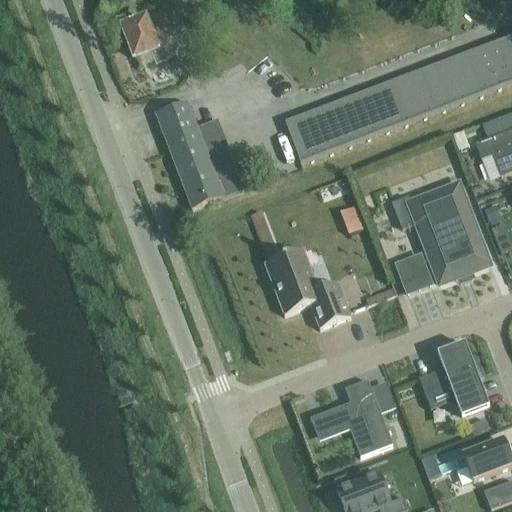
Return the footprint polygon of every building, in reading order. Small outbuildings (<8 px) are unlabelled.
[(196,0),(206,9),(214,0),(196,0)] [(152,56),(156,67),(167,63),(157,38),(152,40),(145,23),(122,31),(135,62),(152,56)] [(511,45),(511,44),(286,130),(300,167),(342,151),(511,87),(511,45)] [(156,118),(192,215),(243,195),(217,126),(198,133),(188,106),(156,118)] [(511,177),(511,134),(475,149),(481,165),(493,160),(501,181),(511,177)] [(458,189),(409,208),(440,289),(489,270),(458,189)] [(344,211),(352,235),(368,229),(360,206),(344,211)] [(267,210),(255,214),(269,255),(281,251),(267,210)] [(311,311),(320,334),(351,322),(337,287),(318,294),(303,254),(264,268),(284,321),(311,311)] [(420,260),(396,269),(407,298),(431,289),(420,260)] [(443,374),(419,383),(431,415),(455,405),(462,423),(489,412),(479,384),(484,382),(476,362),(471,364),(465,349),(438,359),(443,374)] [(352,407),(310,423),(311,425),(314,424),(321,442),(352,430),(363,459),(360,460),(360,462),(393,450),(368,385),(366,386),(367,387),(354,393),(359,406),(352,408),(352,407)] [(511,468),(503,445),(463,460),(473,486),(511,471),(511,468)] [(440,478),(434,462),(433,460),(422,464),(429,482),(434,480),(440,478)] [(391,507),(379,477),(336,494),(342,511),(406,511),(403,502),(391,507)] [(498,511),(511,507),(511,485),(484,497),(489,511),(498,511)]
